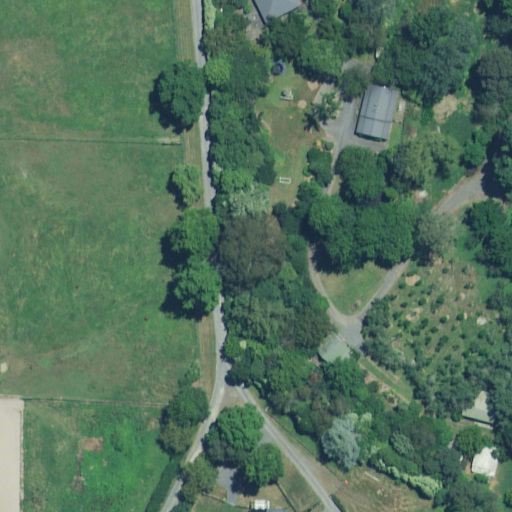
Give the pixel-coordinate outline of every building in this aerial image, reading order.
[(257,0),(269,23),(302,7),(299,0),(257,0)] [(401,92),(369,84),(358,133),(390,140),(401,92)] [(357,357),(332,335),(316,352),(342,374),(357,357)] [(501,404),(479,398),(476,407),(465,404),(462,416),(496,425),(501,404)] [(467,455),(452,441),(445,449),(460,463),(467,455)] [(483,445),(481,452),(477,451),(471,472),(493,479),(501,451),(483,445)]
